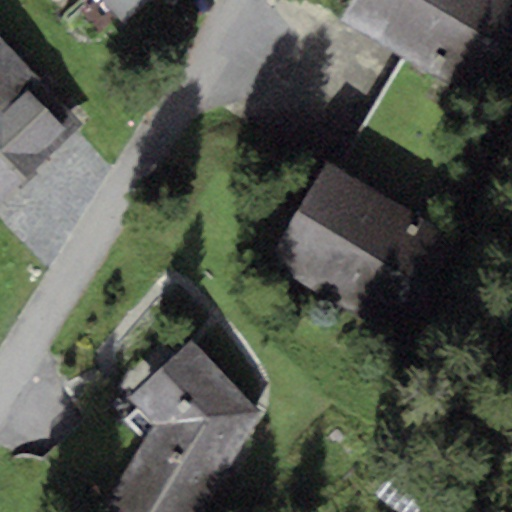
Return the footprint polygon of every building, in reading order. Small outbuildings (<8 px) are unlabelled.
[(101,0),(124,24),(149,0),(101,0)] [(509,0),(350,0),(339,19),(455,89),(509,0)] [(0,40),(0,200),(80,126),(0,40)] [(452,238),(327,164),(268,262),(394,336),(452,238)] [(198,511),(259,418),(193,342),(130,398),(154,426),(108,507),(115,511),(198,511)]
